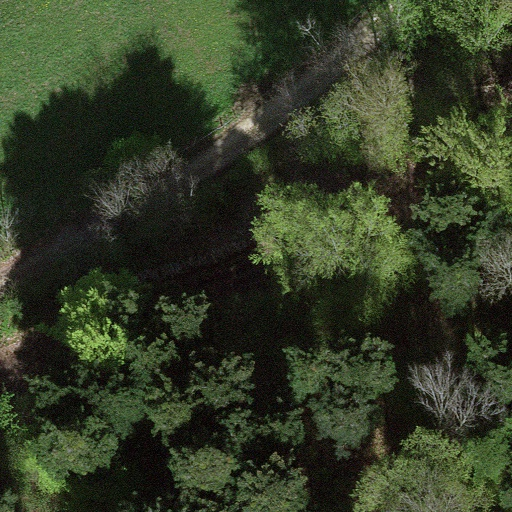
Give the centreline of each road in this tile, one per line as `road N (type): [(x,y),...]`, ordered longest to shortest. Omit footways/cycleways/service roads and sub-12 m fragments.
road 1 (track): [(511,153),(151,295),(0,370)]
road 2 (track): [(0,286),(198,168),(330,75),(407,0)]
